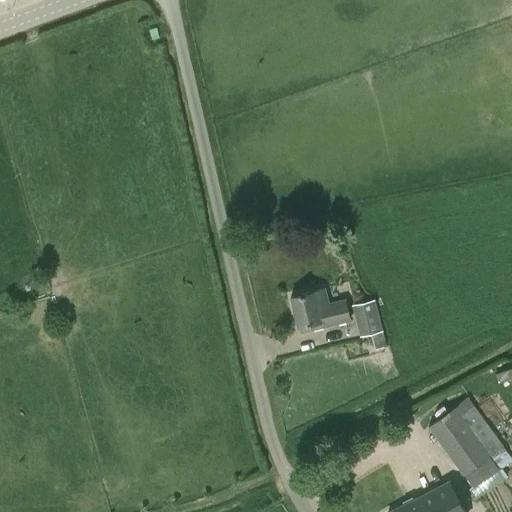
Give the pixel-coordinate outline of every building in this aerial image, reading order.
[(311,329),(350,319),(345,300),(328,304),(324,288),(290,296),(298,327),(309,324),(311,329)] [(352,304),(360,336),(371,334),(375,349),(387,346),(375,298),(352,304)] [(511,367),(495,374),(498,382),(511,377),(511,367)] [(468,396),(428,426),(464,475),(472,486),(473,487),(499,468),(490,456),(503,445),(468,396)] [(462,511),(445,478),(384,510),(384,511),(462,511)]
